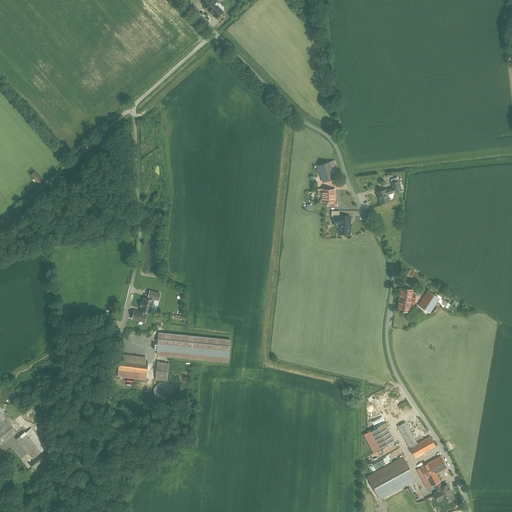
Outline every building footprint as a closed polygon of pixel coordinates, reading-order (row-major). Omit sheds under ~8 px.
[(216,0),(214,0),(213,2),(211,0),(204,0),(202,3),(208,9),(212,13),(216,17),(219,14),(222,12),(217,6),(220,3),(216,0)] [(330,161),(318,165),(323,182),(336,178),(330,161)] [(42,179),(34,170),(30,174),(38,183),(42,179)] [(398,181),(391,183),(393,187),(394,192),(401,190),(398,181)] [(377,192),(379,199),(380,203),(389,201),(387,194),(385,190),(385,189),(377,192)] [(335,190),(322,190),(322,196),(322,201),(328,202),(335,202),(335,201),(335,190)] [(350,216),(339,216),(339,217),(335,217),(335,225),(341,225),(341,234),(340,233),(340,234),(350,234),(350,225),(349,225),(349,221),(350,221),(350,216)] [(418,275),(410,270),(407,274),(416,279),(418,275)] [(413,290),(401,288),(397,310),(409,312),(409,311),(413,290)] [(160,293),(150,291),(148,298),(153,299),(158,300),(160,293)] [(439,298),(428,291),(423,298),(418,305),(430,313),(439,298)] [(140,312),(134,311),(133,319),(144,322),(146,314),(145,313),(146,311),(150,313),(153,299),(149,298),(148,300),(144,299),(143,302),(142,302),(141,306),(142,307),(140,312)] [(230,341),(159,333),(157,350),(160,350),(229,357),(230,341)] [(229,357),(160,350),(160,355),(204,360),(228,362),(229,357)] [(123,359),(120,358),(118,370),(147,374),(148,362),(145,362),(123,359)] [(169,364),(158,362),(156,379),(167,380),(169,364)] [(147,374),(118,370),(117,376),(141,379),(141,385),(145,385),(147,374)] [(173,396),(174,392),(173,388),(170,385),(167,383),(163,382),(159,383),(156,385),(154,388),(153,392),(154,396),(156,400),(160,402),(163,402),(167,402),(171,399),(173,396)] [(18,389),(15,386),(12,385),(8,384),(4,386),(1,388),(0,390),(0,398),(0,399),(3,402),(6,404),(10,404),(14,403),(17,401),(19,397),(19,393),(18,389)] [(5,413),(0,407),(0,442),(2,445),(1,444),(17,431),(10,423),(13,420),(6,412),(5,413)] [(49,417),(49,414),(48,411),(47,409),(44,407),(41,407),(38,408),(36,410),(34,412),(33,415),(34,418),(36,421),(39,422),(42,423),(45,422),(47,420),(49,417)] [(417,444),(405,422),(398,426),(410,448),(417,444)] [(384,423),(364,435),(374,452),(394,441),(384,423)] [(41,452),(25,432),(17,439),(33,459),(41,452)] [(410,448),(415,458),(419,456),(422,454),(436,446),(430,437),(417,444),(410,448)] [(43,452),(29,463),(33,469),(47,457),(43,452)] [(30,471),(16,454),(5,463),(19,480),(30,471)] [(441,456),(421,467),(417,470),(427,489),(440,482),(440,481),(436,473),(447,467),(441,456)] [(403,457),(368,476),(380,499),(406,485),(415,480),(403,457)] [(447,484),(442,487),(440,482),(434,485),(437,491),(434,493),(437,499),(441,497),(445,503),(454,498),(447,484)]
